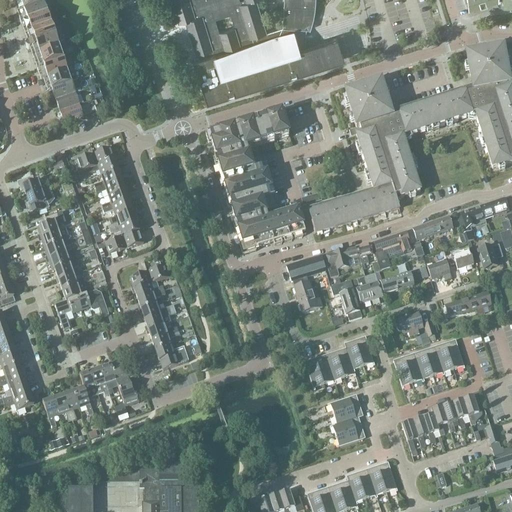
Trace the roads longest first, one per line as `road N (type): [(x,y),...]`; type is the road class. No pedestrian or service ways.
road 1 (residential): [(182,128),(461,42)]
road 2 (residential): [(132,338),(159,402),(255,366),(261,351),(233,270)]
road 3 (residential): [(268,260),(511,188)]
road 4 (residential): [(132,338),(108,274),(112,265),(162,249),(132,164),(137,144)]
road 5 (residential): [(368,321),(297,340),(268,260)]
road 6 (residential): [(233,270),(182,128)]
road 7 (residential): [(511,274),(368,321)]
road 8 (residential): [(182,128),(129,0)]
road 9 (residential): [(252,490),(381,456)]
road 10 (residential): [(40,304),(0,183)]
road 11 (residential): [(24,155),(120,124),(137,144)]
road 12 (residential): [(40,304),(19,316),(41,378),(60,375),(60,362)]
